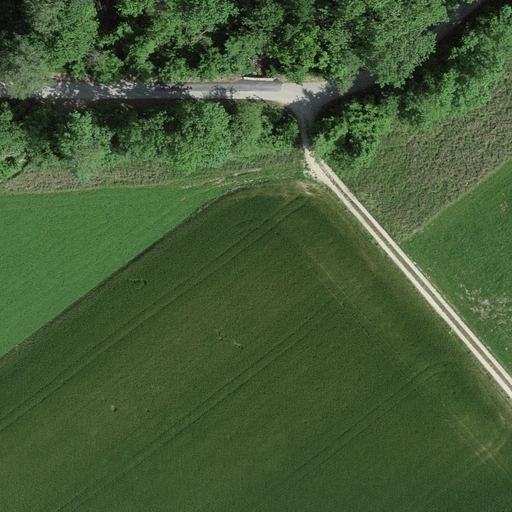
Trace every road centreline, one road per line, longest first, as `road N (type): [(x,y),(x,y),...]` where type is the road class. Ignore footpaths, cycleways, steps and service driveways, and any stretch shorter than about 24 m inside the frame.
road 1 (unclassified): [(473,0),(414,49),(341,88),(0,91)]
road 2 (track): [(305,92),(317,160),(511,393)]
